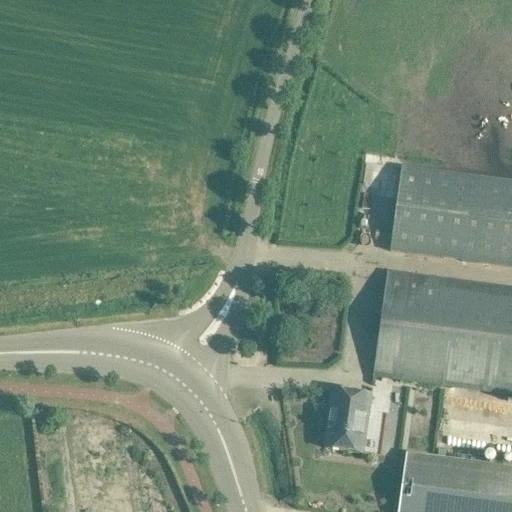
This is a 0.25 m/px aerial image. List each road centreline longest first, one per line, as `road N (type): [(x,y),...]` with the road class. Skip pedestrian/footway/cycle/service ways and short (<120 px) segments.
road 1 (unclassified): [(175,378),(240,276),(258,180),(315,0)]
road 2 (tertiary): [(0,354),(95,354),(175,378)]
road 3 (tertiary): [(246,511),(217,429),(175,378)]
